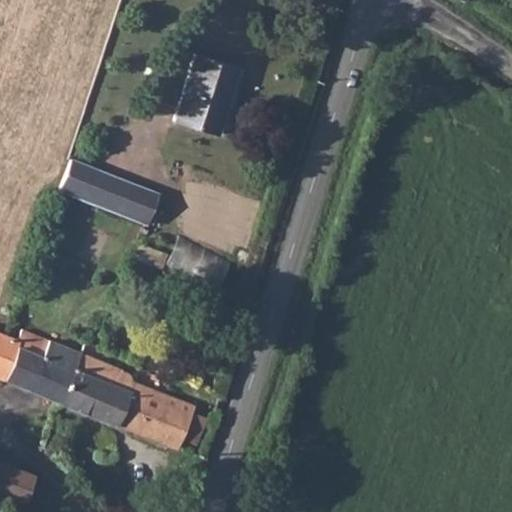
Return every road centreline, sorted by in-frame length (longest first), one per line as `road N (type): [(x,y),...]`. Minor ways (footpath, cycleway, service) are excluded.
road 1 (tertiary): [(369,0),(212,511)]
road 2 (unclassified): [(511,66),(409,0)]
